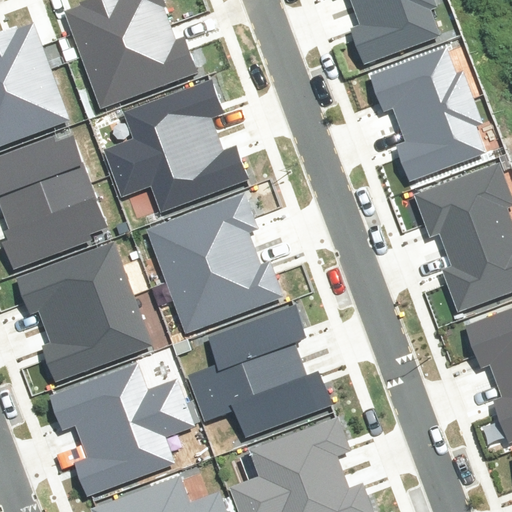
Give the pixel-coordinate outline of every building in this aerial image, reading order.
[(84,54),(174,17),(167,0),(89,0),(66,10),(84,54)] [(365,20),(356,24),(369,59),(443,32),(434,8),(443,5),(440,0),(370,0),(359,4),(365,20)] [(0,30),(0,82),(52,61),(34,17),(0,30)] [(106,108),(203,69),(187,30),(181,32),(174,17),(84,54),(106,108)] [(376,73),(389,109),(398,106),(404,122),(477,95),(468,68),(459,71),(450,47),(376,73)] [(0,145),(74,115),(52,61),(0,82),(0,145)] [(230,110),(217,76),(130,109),(139,134),(107,145),(116,169),(222,130),(216,115),(230,110)] [(410,138),(401,141),(414,177),(488,150),(479,125),(487,122),(477,95),(404,122),(410,138)] [(62,134),(60,129),(0,151),(0,187),(8,208),(96,174),(78,128),(62,134)] [(166,207),(254,174),(242,141),(228,146),(222,130),(116,169),(125,194),(157,182),(166,207)] [(419,191),(434,234),(443,230),(448,245),(511,222),(511,206),(511,202),(511,201),(511,177),(506,160),(419,191)] [(19,264),(100,233),(98,227),(114,221),(96,174),(8,208),(17,232),(7,236),(19,264)] [(170,280),(259,244),(253,228),(260,225),(246,190),(149,229),(170,280)] [(453,259),(444,262),(460,305),(511,286),(511,222),(448,245),(453,259)] [(42,305),(48,322),(139,288),(119,236),(22,273),(35,308),(42,305)] [(170,280),(189,332),(288,295),(273,258),(267,260),(259,244),(170,280)] [(62,378),(160,340),(139,288),(48,322),(54,339),(47,341),(62,378)] [(318,335),(305,301),(218,334),(227,359),(195,370),(204,394),(309,355),(304,340),(318,335)] [(511,306),(467,323),(482,366),(492,362),(497,377),(511,371),(511,306)] [(254,432),(342,399),(329,366),(316,371),(309,355),(204,394),(213,418),(245,407),(254,432)] [(143,360),(56,392),(68,425),(82,420),(88,436),(193,397),(185,373),(152,385),(143,360)] [(502,391),(493,394),(508,437),(511,435),(511,371),(497,377),(502,391)] [(79,457),(92,490),(179,458),(170,433),(202,421),(193,397),(88,436),(93,452),(79,457)] [(357,449),(345,416),(257,448),(266,473),(234,485),(243,509),(349,470),(343,455),(357,449)] [(380,511),(369,481),(355,486),(349,470),(243,509),(244,511),(380,511)] [(183,474),(95,507),(97,511),(231,511),(233,511),(224,487),(192,499),(183,474)]
